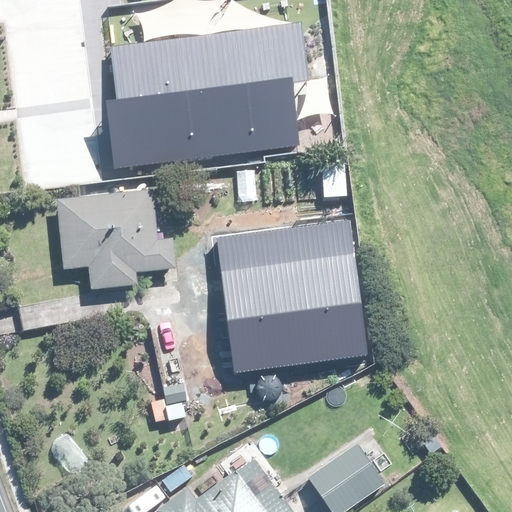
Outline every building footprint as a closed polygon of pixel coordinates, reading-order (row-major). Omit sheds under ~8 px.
[(308,29),(116,51),(129,170),(305,151),(297,86),(314,84),(308,29)] [(323,161),(321,199),(346,201),(348,162),(323,161)] [(257,173),(236,173),(235,198),(255,199),(257,173)] [(179,263),(177,240),(161,241),(156,191),(60,200),(67,271),(92,268),(94,290),(102,290),(131,287),(140,286),(139,274),(173,270),(179,270),(179,263)] [(361,229),(219,245),(233,376),(375,361),(361,229)] [(334,511),(349,511),(387,485),(359,445),(339,459),(315,476),(311,478),(334,511)] [(295,511),(256,460),(240,472),(239,471),(216,487),(209,492),(199,500),(191,491),(190,489),(159,511),(295,511)] [(182,463),(160,479),(171,495),(193,478),(182,463)]
